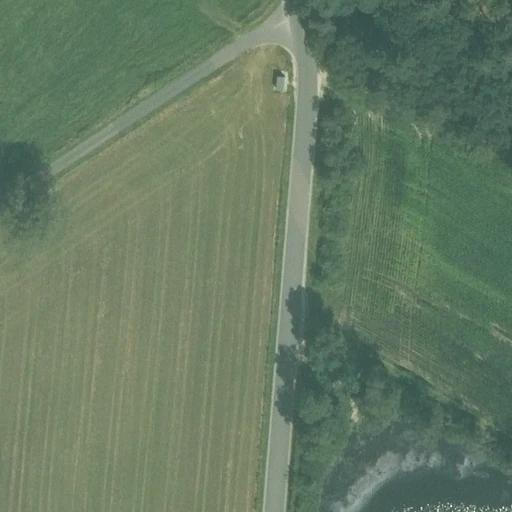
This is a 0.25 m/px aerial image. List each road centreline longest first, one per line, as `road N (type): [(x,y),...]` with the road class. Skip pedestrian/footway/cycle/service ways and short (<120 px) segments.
road 1 (tertiary): [(270,511),(304,87),(302,24)]
road 2 (unclassified): [(0,201),(263,29),(302,24)]
